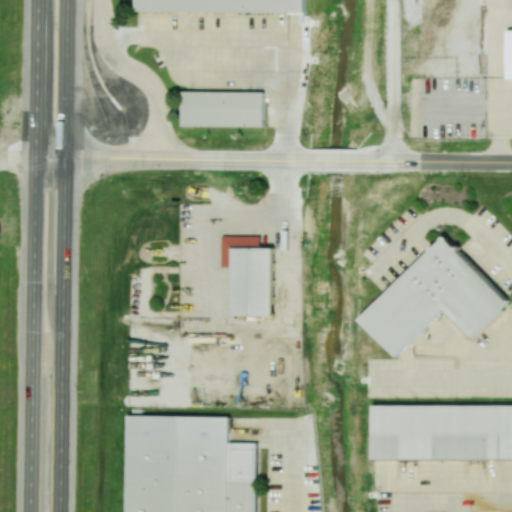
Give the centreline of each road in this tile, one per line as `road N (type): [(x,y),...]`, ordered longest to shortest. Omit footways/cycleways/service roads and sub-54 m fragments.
road 1 (primary): [(60,511),(67,0)]
road 2 (primary): [(37,0),(30,511)]
road 3 (tertiary): [(35,155),(511,162)]
